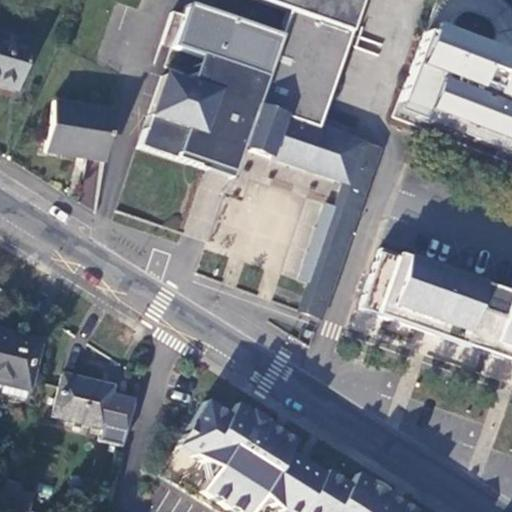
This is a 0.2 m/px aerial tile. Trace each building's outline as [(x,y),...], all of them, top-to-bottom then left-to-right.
[(276,38),(252,107),(316,128),(358,0),(249,0),(285,12),(276,38)] [(329,294),(378,149),(316,128),(252,107),(276,38),(182,6),(168,48),(192,56),(183,84),(161,76),(137,149),(204,171),(206,166),(231,174),(240,148),(343,183),(335,207),(325,204),(299,280),(308,283),(307,287),(329,294)] [(511,64),(424,31),(391,117),(430,130),(433,122),(511,151),(511,64)] [(0,36),(0,84),(17,89),(30,45),(0,36)] [(51,103),(43,153),(103,162),(111,112),(51,103)] [(437,326),(433,337),(488,355),(492,345),(511,351),(509,357),(511,357),(511,295),(378,250),(357,311),(388,321),(390,317),(416,326),(418,320),(437,326)] [(320,318),(329,294),(307,287),(298,311),(320,318)] [(0,334),(0,385),(26,392),(37,343),(0,334)] [(109,388),(60,376),(50,418),(99,429),(107,396),(109,388)] [(131,402),(107,396),(97,440),(120,448),(131,402)] [(200,403),(156,476),(213,511),(384,511),(381,510),(384,505),(373,499),(377,492),(364,484),(357,495),(320,473),(318,476),(259,439),(262,434),(253,429),(257,423),(244,415),(237,426),(200,403)] [(12,511),(27,511),(31,494),(17,491),(12,511)]
